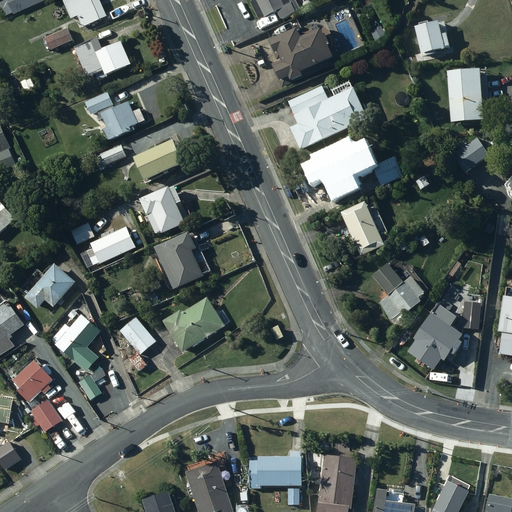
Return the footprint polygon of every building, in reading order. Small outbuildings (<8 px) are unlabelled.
[(7,0),(3,2),(8,15),(16,12),(16,13),(45,0),(7,0)] [(97,0),(72,0),(67,2),(75,19),(81,16),(86,28),(106,19),(97,0)] [(251,0),(263,21),(281,12),(286,21),(305,11),(299,0),(251,0)] [(425,27),(421,28),(425,48),(419,49),(421,61),(427,59),(426,55),(430,55),(430,57),(441,55),(441,52),(451,50),(450,48),(455,47),(453,35),(447,37),(445,23),(432,26),(431,23),(425,25),(425,27)] [(70,30),(48,39),(54,51),(76,42),(70,30)] [(283,62),(275,65),(285,88),(338,66),(336,62),(341,60),(335,46),(337,46),(332,36),(330,37),(327,31),(308,40),(304,30),(300,32),(299,30),(272,41),(280,61),(282,60),(283,62)] [(80,50),(92,78),(108,71),(110,76),(136,66),(126,44),(108,51),(103,40),(80,50)] [(491,71),(453,73),(456,123),(490,122),(489,108),(493,108),(491,71)] [(34,79),(23,84),(27,93),(38,89),(34,79)] [(302,126),(294,130),(303,151),(310,148),(313,154),(322,150),(319,145),(374,121),(360,90),(358,91),(355,85),(337,92),(340,100),(298,117),(302,126)] [(326,88),(292,103),(298,116),(332,101),(326,88)] [(101,113),(102,116),(99,117),(101,122),(107,119),(112,128),(107,131),(112,142),(138,131),(136,127),(148,121),(143,110),(136,113),(132,104),(117,110),(115,106),(117,106),(111,94),(89,103),(95,116),(101,113)] [(3,122),(0,123),(0,174),(19,166),(12,150),(14,149),(3,122)] [(493,156),(481,139),(471,146),(469,143),(463,147),(465,151),(456,156),(467,173),(493,156)] [(180,142),(141,160),(151,183),(190,165),(180,142)] [(124,145),(100,156),(105,168),(129,158),(124,145)] [(357,146),(324,161),(326,165),(319,169),(324,181),(331,177),(341,200),(364,190),(358,177),(363,175),(359,167),(365,165),(357,146)] [(400,158),(376,168),(384,188),(408,178),(400,158)] [(428,177),(419,183),(424,191),(433,185),(428,177)] [(175,189),(146,202),(161,236),(166,233),(167,236),(191,225),(175,189)] [(0,197),(0,237),(20,220),(0,197)] [(347,215),(366,258),(390,247),(389,245),(396,242),(394,238),(393,238),(379,205),(373,208),(371,204),(347,215)] [(120,225),(121,226),(109,232),(111,238),(95,246),(97,250),(84,256),(91,270),(103,264),(104,266),(140,248),(131,229),(130,229),(127,222),(120,225)] [(92,224),(75,232),(81,245),(98,238),(92,224)] [(197,253),(202,251),(195,235),(166,248),(184,289),(209,278),(197,253)] [(421,241),(427,248),(432,244),(427,237),(421,241)] [(402,245),(404,252),(412,250),(410,243),(402,245)] [(377,278),(392,297),(384,304),(395,322),(396,320),(403,329),(411,323),(407,318),(426,303),(423,299),(429,294),(416,278),(409,285),(392,265),(377,278)] [(59,266),(30,300),(42,310),(50,302),(57,309),(79,284),(59,266)] [(134,267),(110,279),(115,289),(139,277),(134,267)] [(124,292),(120,294),(122,300),(126,298),(129,305),(139,300),(134,288),(124,293),(124,292)] [(185,313),(168,323),(187,354),(230,328),(213,300),(186,315),(185,313)] [(1,312),(2,314),(0,315),(0,356),(1,358),(17,347),(13,341),(16,338),(15,336),(29,326),(14,306),(12,308),(10,305),(1,312)] [(467,308),(465,330),(483,332),(485,309),(467,308)] [(75,321),(57,342),(60,345),(59,347),(89,373),(102,359),(90,349),(104,332),(87,317),(87,316),(83,313),(81,315),(76,311),(71,317),(75,321)] [(420,342),(449,363),(468,337),(439,316),(420,342)] [(140,319),(123,333),(143,356),(160,343),(140,319)] [(274,330),(280,341),(287,337),(281,326),(274,330)] [(18,383),(25,390),(22,393),(33,405),(46,393),(48,395),(55,389),(52,386),(57,382),(40,363),(40,362),(37,358),(15,378),(19,382),(18,383)] [(150,366),(143,358),(136,364),(143,372),(150,366)] [(94,376),(82,384),(94,401),(105,394),(94,376)] [(0,426),(1,427),(1,424),(12,426),(16,402),(2,399),(2,397),(0,397),(0,426)] [(35,414),(48,434),(66,422),(52,402),(35,414)] [(62,412),(69,420),(78,413),(71,404),(62,412)] [(0,448),(0,458),(10,476),(24,468),(10,443),(0,448)] [(253,463),(253,490),(264,490),(264,488),(307,488),(307,459),(305,459),(304,453),(293,453),(293,458),(262,459),(262,463),(253,463)] [(355,509),(361,461),(328,457),(322,506),(327,506),(325,511),(357,511),(358,510),(355,509)] [(237,511),(221,463),(190,474),(202,511),(237,511)] [(453,482),(438,511),(465,511),(475,493),(453,482)] [(292,490),(292,507),(303,507),(303,490),(292,490)] [(392,503),(393,493),(383,491),(379,511),(428,511),(429,511),(422,510),(422,507),(406,505),(408,496),(397,494),(395,504),(392,503)] [(178,511),(172,493),(147,502),(150,511),(178,511)] [(511,511),(511,500),(495,497),(491,511),(511,511)]
